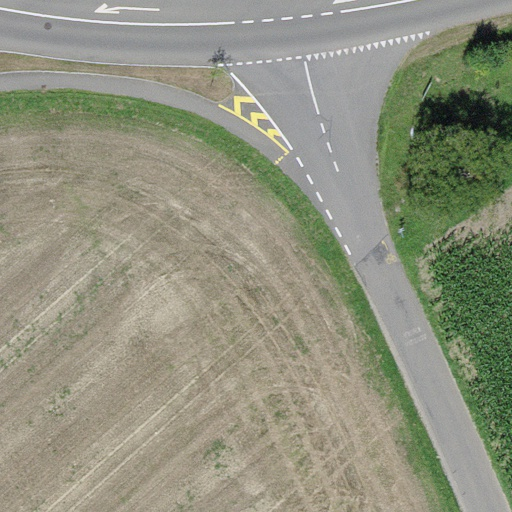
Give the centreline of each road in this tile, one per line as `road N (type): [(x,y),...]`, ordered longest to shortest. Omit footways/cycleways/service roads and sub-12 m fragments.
road 1 (residential): [(301,4),(327,136),(482,511)]
road 2 (secondary): [(301,4),(139,9),(43,0)]
